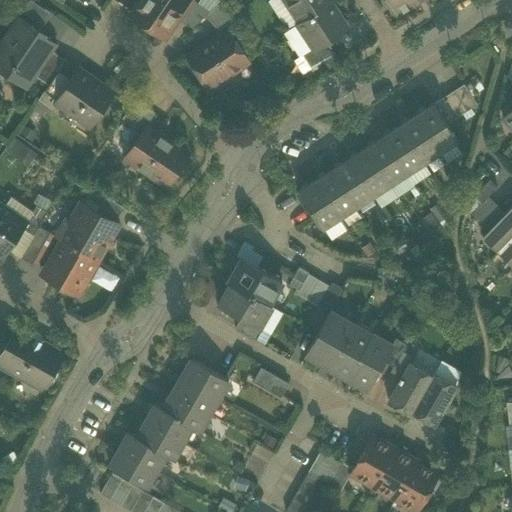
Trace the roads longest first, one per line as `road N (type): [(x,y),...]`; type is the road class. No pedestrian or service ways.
road 1 (residential): [(243,169),(163,73),(101,38)]
road 2 (residential): [(157,287),(323,387)]
road 3 (residential): [(243,169),(401,66)]
road 4 (residential): [(34,511),(114,349)]
road 5 (residential): [(157,287),(243,169)]
road 6 (residential): [(253,503),(323,387)]
road 7 (residential): [(0,281),(114,349)]
